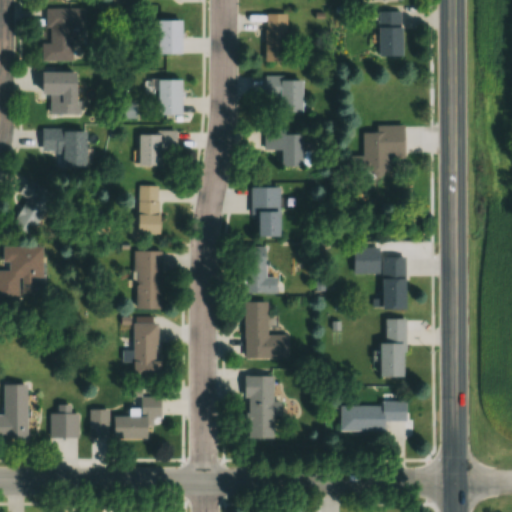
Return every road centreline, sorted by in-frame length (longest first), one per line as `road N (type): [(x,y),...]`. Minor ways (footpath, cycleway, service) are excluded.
road 1 (residential): [(205,511),(218,0)]
road 2 (secondary): [(453,511),(450,0)]
road 3 (tertiary): [(453,481),(0,481)]
road 4 (residential): [(0,141),(1,0)]
